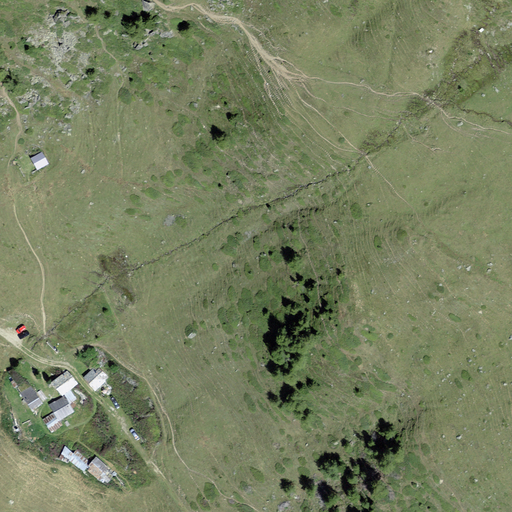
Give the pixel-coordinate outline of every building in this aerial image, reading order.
[(47,163),(41,153),(32,158),(38,169),(47,163)] [(109,379),(101,371),(96,376),(92,373),(84,380),(95,392),(109,379)] [(52,385),(62,396),(76,385),(67,373),(52,385)] [(42,405),(31,388),(20,395),(32,412),(42,405)] [(71,415),(62,401),(51,407),(59,422),(71,415)] [(60,427),(52,416),(43,423),(51,434),(60,427)] [(88,463),(76,453),(68,462),(80,472),(88,463)] [(113,475),(96,459),(87,470),(104,486),(113,475)]
